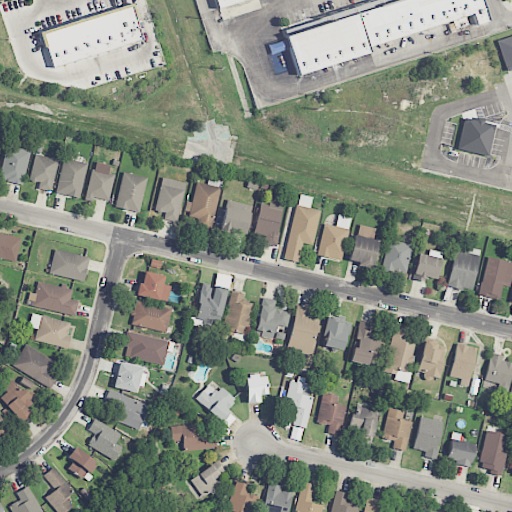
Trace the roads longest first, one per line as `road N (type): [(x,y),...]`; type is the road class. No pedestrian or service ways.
road 1 (residential): [(0,206),(511,330)]
road 2 (residential): [(0,472),(34,450),(81,392),(122,236)]
road 3 (residential): [(511,506),(256,444)]
